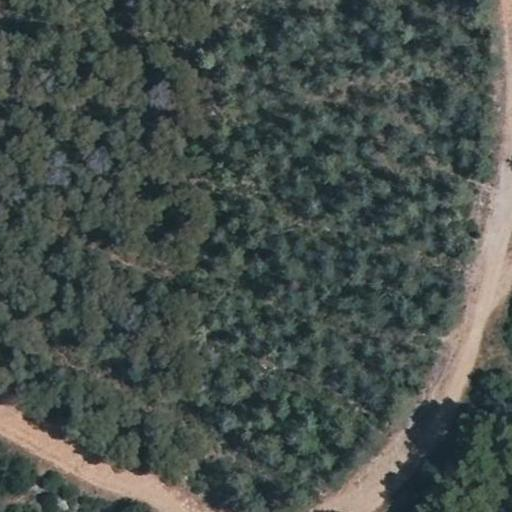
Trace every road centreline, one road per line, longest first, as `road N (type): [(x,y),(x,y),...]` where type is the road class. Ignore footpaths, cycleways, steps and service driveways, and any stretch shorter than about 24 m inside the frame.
road 1 (track): [(511,182),(456,382),(388,467),(330,511)]
road 2 (track): [(171,511),(0,420)]
